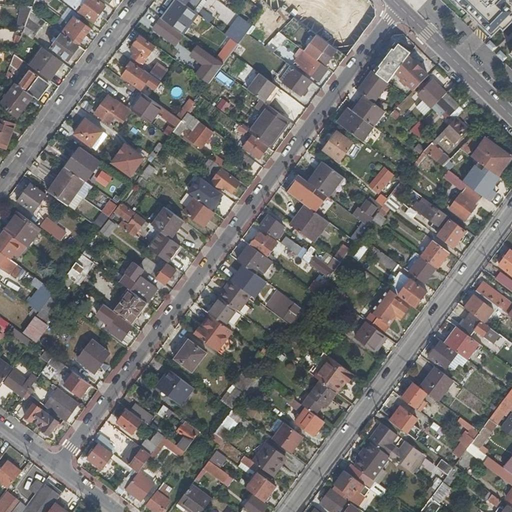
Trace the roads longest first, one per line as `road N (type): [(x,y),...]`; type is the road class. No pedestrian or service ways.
road 1 (residential): [(58,465),(397,6)]
road 2 (residential): [(511,210),(287,511)]
road 3 (residential): [(0,186),(138,0)]
road 4 (secondary): [(511,115),(397,6)]
